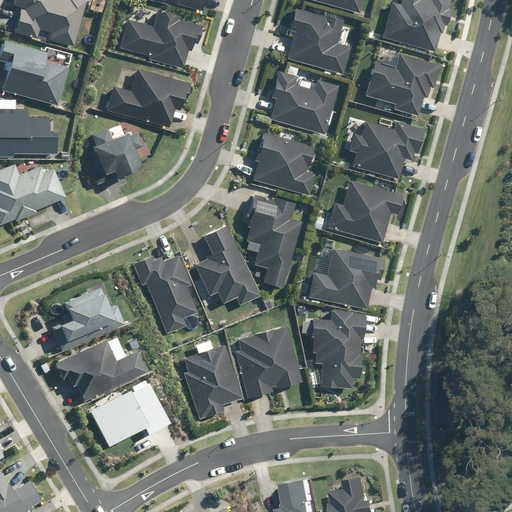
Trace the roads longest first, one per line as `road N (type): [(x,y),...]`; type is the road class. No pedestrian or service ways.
road 1 (residential): [(492,0),(416,306),(404,430)]
road 2 (residential): [(251,0),(199,167),(177,191),(0,274)]
road 3 (residential): [(103,511),(248,447),(404,430)]
road 4 (residential): [(97,511),(11,373)]
